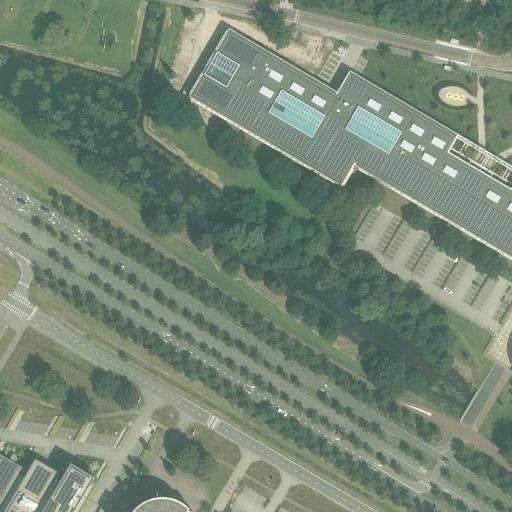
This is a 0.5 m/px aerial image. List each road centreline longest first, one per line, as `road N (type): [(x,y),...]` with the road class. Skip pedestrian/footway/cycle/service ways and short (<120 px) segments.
road 1 (primary): [(511,502),(0,189)]
road 2 (primary): [(17,247),(447,511)]
road 3 (unclassified): [(363,511),(15,302)]
road 4 (residential): [(511,62),(227,0)]
